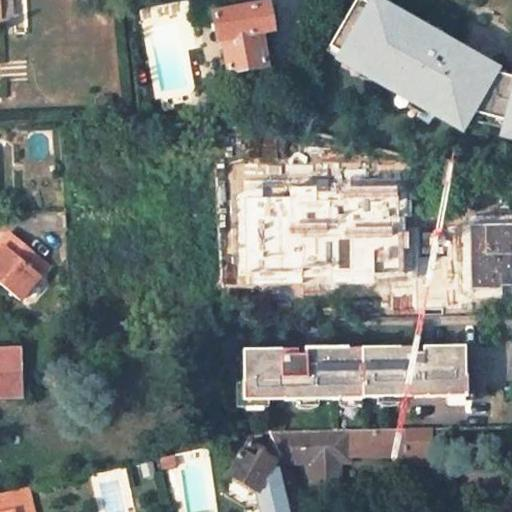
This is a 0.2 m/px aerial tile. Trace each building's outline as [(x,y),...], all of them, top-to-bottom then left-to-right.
[(222,41),(229,74),(267,68),(261,34),(274,33),(268,4),(264,4),(263,0),(191,0),(195,18),(212,15),(216,42),(222,41)] [(511,124),(511,78),(469,68),(475,61),(385,7),(382,12),(361,0),(356,0),(330,47),(367,69),(364,74),(460,130),(470,114),(511,124)] [(112,104),(111,96),(99,97),(99,105),(112,104)] [(479,289),(511,297),(511,218),(494,215),(492,224),(466,218),(455,260),(467,263),(485,267),(479,289)] [(34,270),(42,260),(7,230),(0,239),(0,242),(3,245),(0,249),(0,283),(22,301),(42,277),(34,270)] [(42,277),(51,266),(42,260),(34,270),(42,277)] [(467,263),(455,260),(451,278),(462,281),(467,263)] [(466,318),(475,284),(462,281),(451,278),(441,318),(466,318)] [(422,348),(422,354),(433,354),(433,398),(463,396),(464,347),(422,348)] [(243,399),(433,398),(433,354),(422,354),(413,354),(413,348),(316,349),(316,355),(305,355),(297,355),(297,349),(242,349),(243,399)] [(0,398),(21,398),(20,349),(0,349),(0,398)] [(76,374),(59,360),(45,380),(63,393),(76,374)] [(431,429),(334,430),(279,431),(270,432),(280,457),(310,456),(310,479),(314,478),(335,479),(338,478),(338,456),(405,455),(432,455),(431,429)] [(260,511),(286,511),(275,461),(247,445),(229,475),(256,491),(260,511)] [(160,470),(176,466),(173,454),(158,458),(160,470)] [(405,464),(432,464),(432,455),(405,455),(405,464)] [(275,461),(286,511),(300,511),(292,473),(284,471),(280,459),(275,461)] [(315,491),(335,490),(335,479),(314,478),(315,491)] [(32,511),(27,488),(0,494),(0,511),(32,511)]
